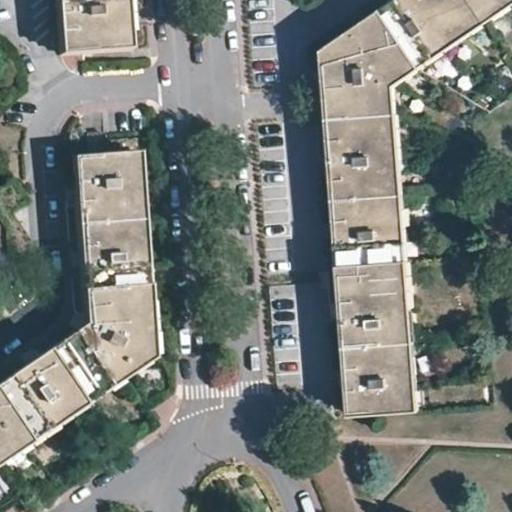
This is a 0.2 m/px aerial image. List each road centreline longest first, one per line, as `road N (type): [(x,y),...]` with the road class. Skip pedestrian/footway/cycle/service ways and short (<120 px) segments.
road 1 (residential): [(0,350),(40,325),(52,307),(41,130),(47,112),(68,90),(86,85),(172,83)]
road 2 (residential): [(172,83),(192,389),(184,454)]
road 3 (residential): [(260,438),(249,389),(230,98)]
